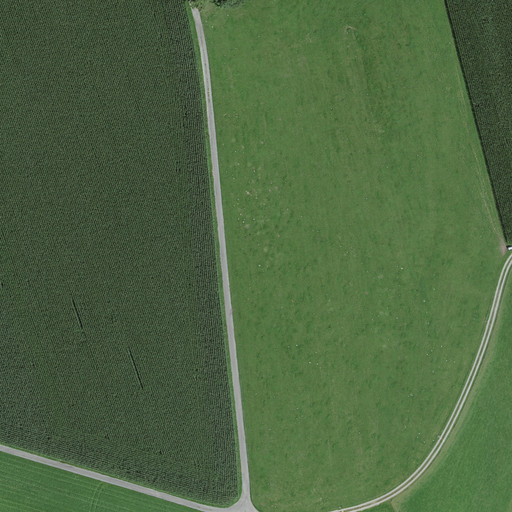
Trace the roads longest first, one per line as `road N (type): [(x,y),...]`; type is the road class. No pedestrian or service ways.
road 1 (track): [(203,0),(248,426),(249,511)]
road 2 (track): [(511,258),(481,354),(434,451),(391,497),(345,511)]
road 3 (track): [(241,511),(0,445)]
